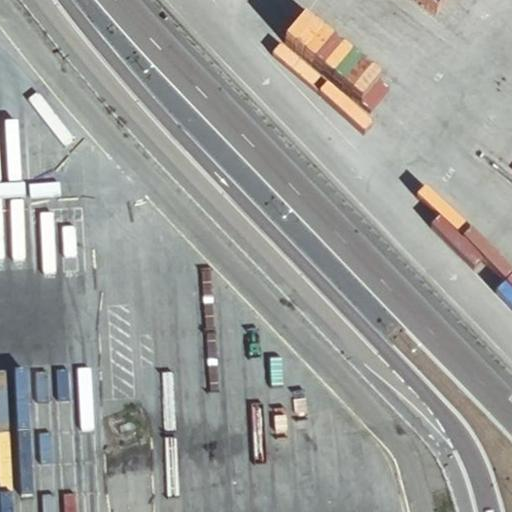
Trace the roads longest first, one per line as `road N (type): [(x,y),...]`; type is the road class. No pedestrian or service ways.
road 1 (tertiary): [(45,0),(438,405),(474,462),(488,511)]
road 2 (tertiary): [(511,413),(119,0)]
